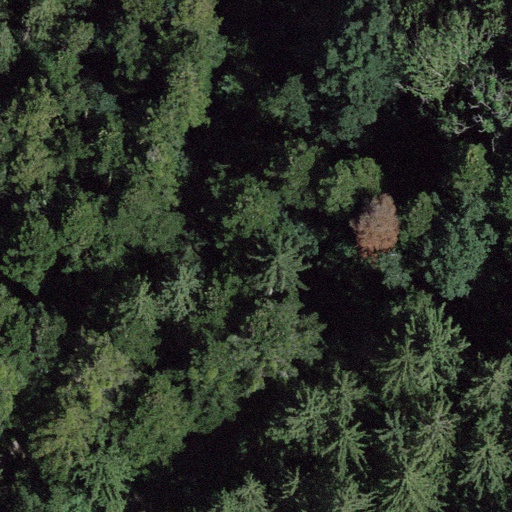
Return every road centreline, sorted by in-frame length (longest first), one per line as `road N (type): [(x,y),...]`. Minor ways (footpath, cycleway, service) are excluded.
road 1 (track): [(0,495),(326,0)]
road 2 (track): [(511,242),(161,511)]
